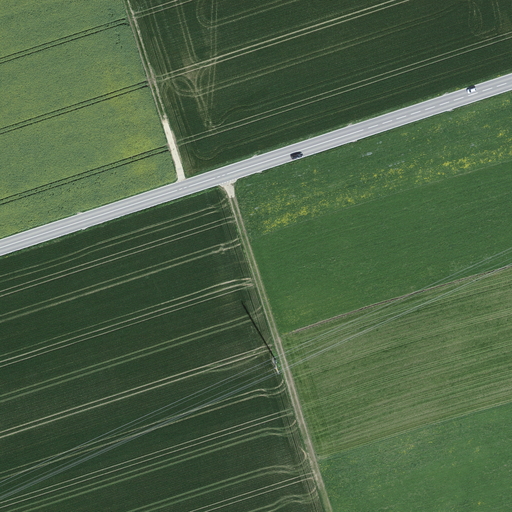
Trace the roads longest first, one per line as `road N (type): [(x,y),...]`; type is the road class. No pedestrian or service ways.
road 1 (secondary): [(511,80),(0,247)]
road 2 (track): [(224,174),(329,511)]
road 3 (track): [(184,187),(126,0)]
